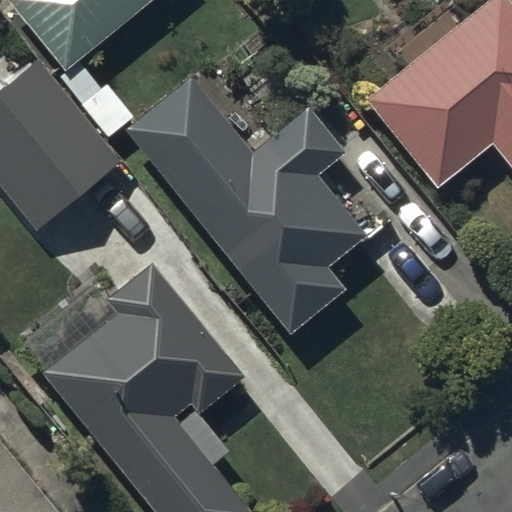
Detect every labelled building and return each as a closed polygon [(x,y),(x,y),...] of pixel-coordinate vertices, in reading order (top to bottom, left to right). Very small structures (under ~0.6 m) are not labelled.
[(3,0),(63,75),(56,80),(104,140),(130,120),(103,85),(98,89),(77,63),(156,0),(3,0)] [(511,12),(502,0),(487,0),(361,101),(433,193),(488,148),(511,177),(511,12)] [(187,80),(122,133),(286,337),(344,291),(327,269),(363,240),(313,178),(339,156),(304,112),(248,156),(187,80)] [(10,135),(0,143),(0,179),(43,232),(67,213),(72,219),(123,172),(53,89),(5,129),(10,135)] [(112,316),(37,375),(146,511),(242,511),(169,420),(186,406),(194,417),(241,379),(148,265),(102,303),(112,316)] [(0,511),(54,511),(0,445),(0,511)]
